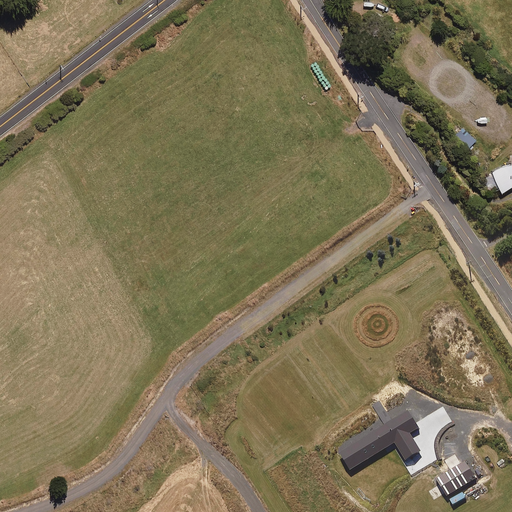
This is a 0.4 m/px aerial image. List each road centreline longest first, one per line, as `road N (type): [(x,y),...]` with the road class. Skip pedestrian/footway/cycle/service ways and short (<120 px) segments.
road 1 (unclassified): [(511,304),(312,0)]
road 2 (secondary): [(165,0),(0,126)]
